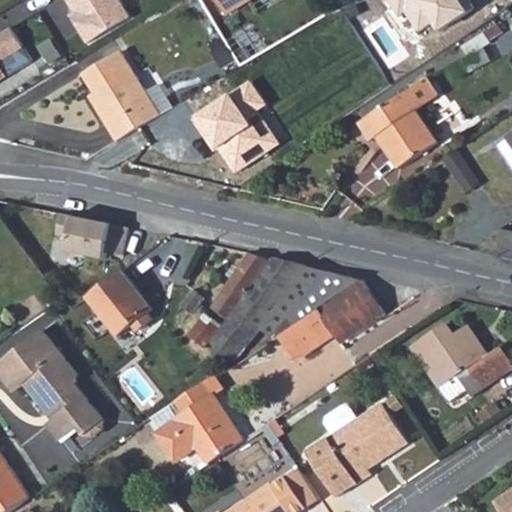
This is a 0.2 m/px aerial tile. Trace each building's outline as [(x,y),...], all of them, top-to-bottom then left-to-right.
[(222,0),(231,13),(251,0),(222,0)] [(511,29),(510,25),(453,49),(463,74),(511,54),(511,29)] [(0,88),(42,65),(20,26),(0,37),(0,88)] [(171,115),(164,104),(131,52),(94,75),(107,95),(113,105),(107,109),(128,143),(171,115)] [(242,68),(234,57),(224,63),(232,74),(242,68)] [(372,126),(383,144),(388,141),(409,172),(447,148),(427,117),(448,103),(436,85),(372,126)] [(107,95),(101,99),(107,109),(113,105),(107,95)] [(164,104),(171,115),(183,108),(176,97),(164,104)] [(488,185),(465,151),(451,161),(473,195),(488,185)] [(130,229),(62,215),(58,236),(70,238),(68,252),(106,260),(107,254),(124,257),(130,229)] [(511,231),(506,230),(500,256),(511,259),(511,231)] [(325,289),(327,287),(331,273),(276,259),(273,262),(254,254),(218,308),(233,319),(228,327),(214,346),(239,364),(285,302),(300,313),(323,288),(325,289)] [(325,289),(338,301),(365,282),(331,273),(327,287),(325,289)] [(126,274),(92,301),(122,337),(156,310),(126,274)] [(389,315),(365,282),(338,301),(310,321),(325,347),(327,351),(346,348),(349,346),(348,343),(389,315)] [(192,302),(201,309),(207,302),(198,294),(192,302)] [(194,337),(210,351),(214,346),(228,327),(211,315),(194,337)] [(310,321),(279,342),(270,348),(286,371),(325,347),(310,321)] [(446,386),(463,375),(497,354),(487,339),(484,341),(474,327),(463,334),(454,321),(419,345),(446,386)] [(49,332),(3,367),(22,392),(32,384),(54,413),(56,411),(62,419),(54,425),(66,442),(84,428),(91,436),(100,438),(108,430),(110,421),(81,385),(83,383),(83,375),(49,332)] [(511,356),(506,348),(497,354),(463,375),(477,397),(511,374),(511,356)] [(220,399),(231,392),(221,378),(180,404),(189,417),(163,435),(181,463),(203,448),(215,466),(250,442),(220,399)] [(374,475),(371,470),(411,442),(384,403),(359,420),(350,409),(345,408),(329,419),(328,425),(335,436),(310,454),(341,498),(374,475)] [(0,511),(14,511),(16,511),(31,501),(0,451),(0,511)] [(315,488),(305,472),(279,490),(276,486),(237,511),(311,511),(312,511),(302,497),(315,488)] [(312,511),(325,503),(315,488),(302,497),(312,511)] [(511,511),(511,494),(500,502),(506,511),(511,511)]
